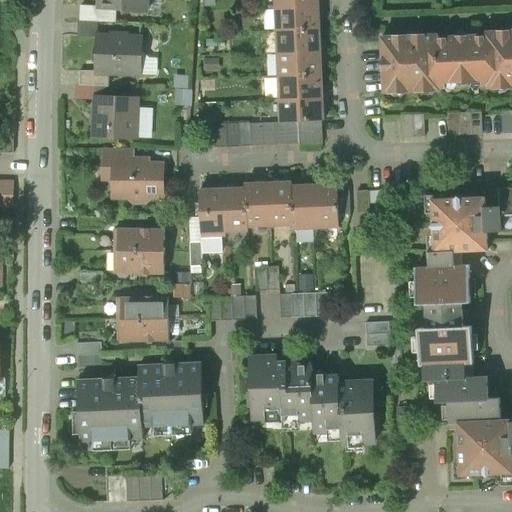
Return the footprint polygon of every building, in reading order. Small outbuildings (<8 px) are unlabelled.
[(148,0),(98,0),(98,6),(99,7),(99,9),(148,11),(148,0)] [(319,6),(276,8),(277,31),(320,29),(319,6)] [(320,29),(277,31),(278,53),(321,51),(320,29)] [(499,31),(486,32),(486,36),(476,36),(476,35),(468,36),(468,35),(456,36),(448,36),(448,37),(438,38),(438,34),(425,34),(425,33),(395,35),(395,36),(382,36),(384,92),(389,92),(389,93),(409,92),(408,91),(418,91),(419,92),(436,91),(436,90),(440,90),(440,86),(444,86),(444,87),(460,86),(460,85),(468,85),(468,86),(485,85),(485,84),(488,84),(488,88),(493,87),(493,89),(511,87),(511,29),(499,30),(499,31)] [(126,34),(114,34),(114,36),(98,35),(97,71),(97,73),(109,73),(140,74),(141,37),(126,36),(126,34)] [(321,51),(278,53),(279,76),(322,74),(321,51)] [(97,73),(97,71),(79,71),(79,85),(94,86),(109,86),(109,73),(97,73)] [(322,74),(279,76),(280,99),(323,97),(322,74)] [(95,100),(94,86),(79,85),(75,85),(75,100),(95,100)] [(323,97),(280,99),(281,122),(299,121),(322,120),(324,120),(323,97)] [(138,99),(95,98),(95,100),(94,135),(136,137),(138,99)] [(511,110),(502,111),(503,133),(511,132),(511,110)] [(482,112),(448,113),(449,135),(483,134),(482,112)] [(425,114),(402,115),(403,137),(426,136),(425,114)] [(322,120),(299,121),(299,133),(323,132),(322,120)] [(299,121),(287,122),(288,144),(299,144),(299,133),(299,121)] [(250,122),(238,123),(239,147),(251,146),(251,123),(250,122)] [(275,122),(263,123),(264,145),(275,145),(275,122)] [(281,122),(275,122),(275,145),(288,144),(287,122),(281,122)] [(227,123),(215,124),(216,148),(228,147),(227,123)] [(238,123),(227,123),(228,147),(239,147),(238,123)] [(263,123),(251,123),(251,146),(264,145),(263,123)] [(215,124),(203,124),(204,148),(216,148),(215,124)] [(14,132),(0,132),(0,153),(14,154),(14,132)] [(323,132),(299,133),(299,144),(300,145),(323,144),(323,132)] [(134,149),(102,149),(102,171),(113,171),(113,165),(133,165),(134,149)] [(133,165),(113,165),(113,171),(113,196),(131,196),(131,197),(134,201),(144,201),(148,197),(148,196),(163,196),(163,165),(133,165)] [(292,181),(268,182),(270,226),(293,225),(291,185),(292,185),(292,181)] [(268,182),(245,183),(245,187),(246,187),(248,227),(270,226),(268,182)] [(338,183),(314,184),(316,228),(340,227),(339,214),(338,190),(338,183)] [(223,184),(209,185),(209,189),(200,189),(202,242),(202,253),(223,252),(222,236),(226,236),(226,232),(225,232),(223,188),(224,188),(223,184)] [(292,185),(291,185),(293,225),(293,229),(316,228),(314,184),(292,185)] [(224,188),(223,188),(225,232),(226,232),(248,231),(248,227),(246,187),(245,187),(224,188)] [(511,187),(499,188),(500,206),(487,206),(486,196),(432,199),(433,223),(434,223),(434,228),(433,228),(434,251),(435,252),(455,251),(488,250),(488,231),(503,231),(502,216),(511,215),(511,187)] [(350,190),(338,190),(339,214),(351,214),(350,190)] [(369,190),(357,191),(357,213),(370,212),(369,190)] [(103,217),(79,217),(79,229),(102,229),(103,217)] [(165,229),(115,229),(115,251),(165,251),(165,229)] [(202,242),(190,242),(191,266),(203,266),(202,253),(202,242)] [(165,251),(115,251),(114,273),(165,273),(165,251)] [(455,251),(435,252),(434,251),(428,251),(429,266),(416,267),(417,304),(426,304),(426,316),(463,314),(463,302),(471,302),(470,265),(455,265),(455,251)] [(279,266),(267,267),(268,291),(280,290),(279,266)] [(267,267),(255,267),(256,291),(268,291),(267,267)] [(102,273),(78,272),(78,284),(102,285),(102,273)] [(102,285),(78,284),(78,296),(102,297),(102,285)] [(328,292),(292,294),(293,317),(329,316),(328,292)] [(292,294),(280,294),(281,318),(293,317),(292,294)] [(256,295),(208,297),(209,321),(257,319),(256,295)] [(146,297),(118,298),(118,319),(169,319),(168,297),(152,297),(152,296),(146,296),(146,297)] [(463,314),(426,316),(427,328),(418,328),(420,365),(424,365),(424,380),(436,380),(437,402),(449,401),(449,400),(489,399),(489,398),(488,376),(466,377),(466,363),(474,363),(472,326),(464,326),(463,314)] [(169,319),(118,319),(118,341),(146,341),(153,341),(153,340),(169,340),(169,319)] [(390,321),(366,322),(366,334),(390,334),(390,321)] [(390,334),(366,334),(366,346),(391,346),(390,334)] [(101,342),(77,343),(78,355),(102,354),(101,342)] [(277,356),(260,357),(259,353),(247,353),(248,365),(252,365),(253,392),(249,392),(249,406),(253,405),(254,418),(283,417),(283,422),(295,422),(295,420),(314,419),(312,373),(313,373),(312,364),(298,365),(298,362),(287,363),(287,360),(277,360),(277,356)] [(102,354),(78,355),(78,367),(102,366),(102,354)] [(202,362),(139,365),(140,377),(142,427),(143,427),(205,424),(204,406),(207,405),(207,393),(203,393),(202,362)] [(365,381),(349,382),(348,379),(339,380),(339,376),(326,376),(326,372),(313,373),(312,373),(314,419),(314,431),(334,430),(334,433),(344,432),(345,443),(375,442),(375,429),(379,429),(378,416),(374,416),(373,389),(377,389),(376,377),(364,377),(365,381)] [(140,377),(78,380),(79,411),(74,411),(75,433),(80,433),(81,442),(144,439),(143,427),(142,427),(140,377)] [(489,399),(449,400),(449,401),(450,423),(458,423),(459,445),(460,445),(460,451),(460,465),(461,475),(470,474),(470,475),(485,474),(485,473),(490,473),(490,474),(505,473),(511,472),(511,420),(510,421),(511,427),(486,428),(486,422),(502,421),(501,398),(489,398),(489,399)] [(10,430),(0,429),(0,469),(10,469),(10,430)] [(139,465),(106,467),(107,502),(128,501),(127,478),(139,477),(139,465)] [(139,477),(140,501),(151,500),(150,476),(139,477)] [(162,476),(150,476),(151,500),(163,500),(162,476)] [(139,477),(127,478),(128,501),(140,501),(139,477)]
